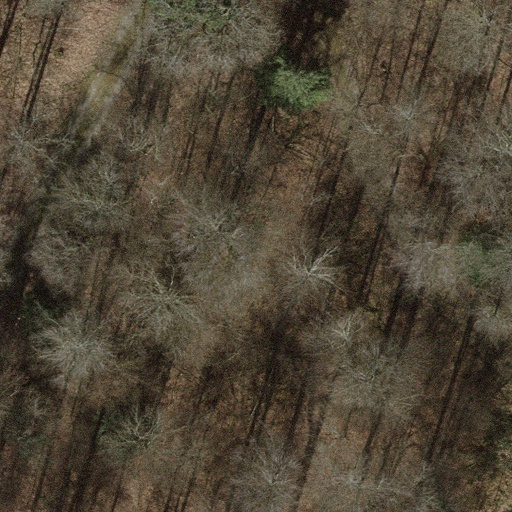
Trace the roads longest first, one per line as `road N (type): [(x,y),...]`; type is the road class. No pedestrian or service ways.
road 1 (track): [(320,0),(325,54),(412,248),(511,369)]
road 2 (track): [(0,278),(153,0)]
